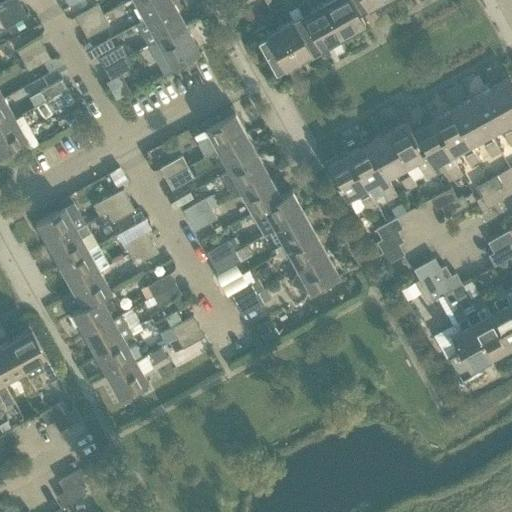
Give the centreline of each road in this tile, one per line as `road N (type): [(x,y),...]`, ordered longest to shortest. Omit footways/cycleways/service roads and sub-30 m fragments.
road 1 (residential): [(238,349),(120,138)]
road 2 (residential): [(120,138),(41,0)]
road 3 (residential): [(391,269),(511,202)]
